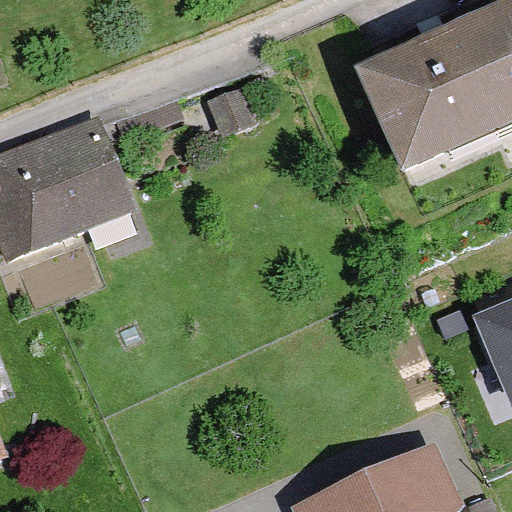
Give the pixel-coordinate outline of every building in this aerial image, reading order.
[(511,16),(439,48),(354,86),(402,194),(511,145),(511,16)] [(97,120),(0,162),(0,245),(13,276),(141,221),(97,120)] [(511,308),(482,322),(474,325),(511,414),(511,308)] [(0,473),(10,469),(0,445),(0,473)] [(467,511),(443,454),(310,511),(467,511)]
